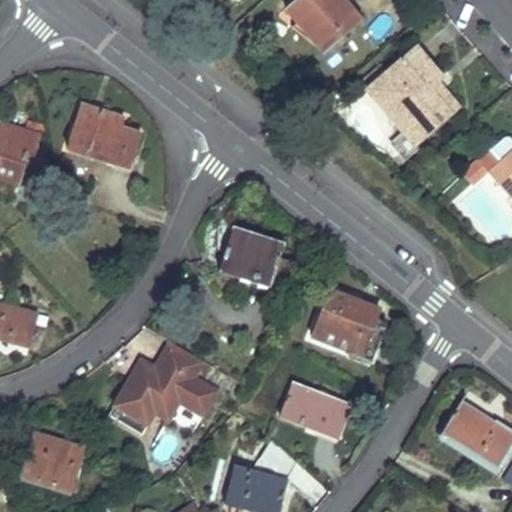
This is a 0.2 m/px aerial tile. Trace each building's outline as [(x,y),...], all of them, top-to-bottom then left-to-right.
[(291,0),(283,7),(296,23),(305,16),(291,0)] [(344,0),(291,0),(305,16),(296,23),(293,30),(322,54),(361,23),(343,1),(344,0)] [(439,77),(414,48),(387,71),(367,88),(366,88),(413,143),(457,106),(435,81),(439,77)] [(367,88),(387,71),(380,63),(360,79),(367,88)] [(123,119),(102,112),(81,106),(68,149),(128,167),(139,133),(120,128),(123,119)] [(8,125),(5,135),(2,145),(0,144),(0,177),(17,183),(27,150),(32,152),(38,134),(8,125)] [(511,148),(486,171),(510,197),(511,195),(511,148)] [(282,247),(231,229),(218,272),(282,292),(291,266),(278,261),(282,247)] [(360,301),(343,295),(328,289),(310,336),(369,360),(384,320),(375,317),(357,310),(360,301)] [(378,308),(360,301),(357,310),(375,317),(378,308)] [(0,338),(8,340),(7,343),(27,348),(36,314),(0,304),(0,338)] [(170,418),(181,399),(205,413),(220,388),(196,374),(205,359),(171,339),(156,364),(152,362),(149,366),(139,361),(110,412),(144,433),(157,410),(170,418)] [(149,366),(152,362),(142,356),(139,361),(149,366)] [(293,383),(286,399),(280,415),(335,437),(348,404),(293,383)] [(511,441),(511,429),(506,426),(495,419),(491,424),(460,404),(442,432),(496,465),(511,441)] [(34,433),(26,454),(19,475),(70,493),(84,450),(34,433)] [(234,464),(229,484),(223,503),(258,511),(278,511),(288,477),(284,476),(293,462),(269,440),(251,468),(234,464)] [(511,455),(502,483),(511,486),(511,455)]
